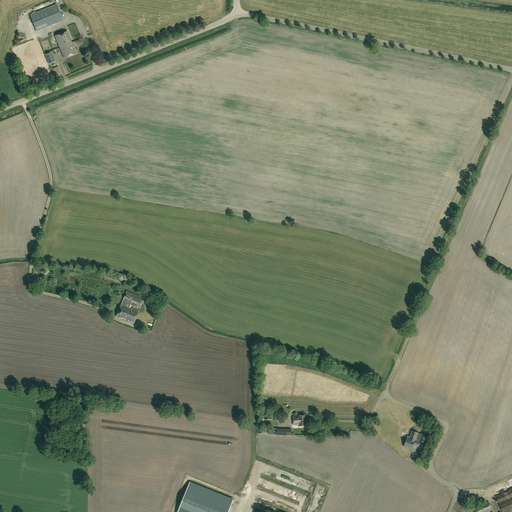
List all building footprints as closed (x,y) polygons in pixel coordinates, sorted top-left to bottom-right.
[(62,20),(56,4),(30,15),(36,31),(62,20)] [(64,58),(76,53),(67,31),(55,36),(64,58)] [(56,62),(51,51),(44,54),(48,65),(56,62)] [(129,308),(132,301),(141,305),(144,298),(126,291),(116,316),(134,323),(139,311),(129,308)] [(300,426),(306,426),(306,415),(299,415),(300,416),(293,416),(293,425),(300,424),(300,426)] [(428,436),(422,434),(417,433),(413,431),(411,437),(408,436),(404,447),(412,449),(415,442),(419,443),(417,448),(423,449),(428,436)] [(262,481),(260,488),(289,497),(298,500),(300,493),(262,481)] [(192,483),(180,511),(230,511),(235,500),(192,483)] [(511,488),(509,490),(509,491),(496,497),(502,511),(507,511),(511,510),(511,488)] [(485,511),(492,509),(489,501),(475,507),(477,511),(485,511)]
